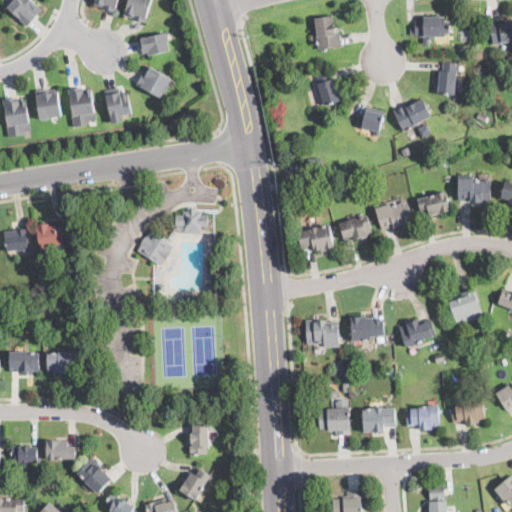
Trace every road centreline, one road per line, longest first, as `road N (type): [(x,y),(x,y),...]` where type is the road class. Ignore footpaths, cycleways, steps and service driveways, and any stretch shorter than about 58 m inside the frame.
road 1 (tertiary): [(279,511),(268,292),(248,145),(214,0)]
road 2 (residential): [(248,145),(0,184)]
road 3 (residential): [(268,292),(451,245),(511,246)]
road 4 (residential): [(278,470),(511,450)]
road 5 (residential): [(0,411),(101,417),(142,450)]
